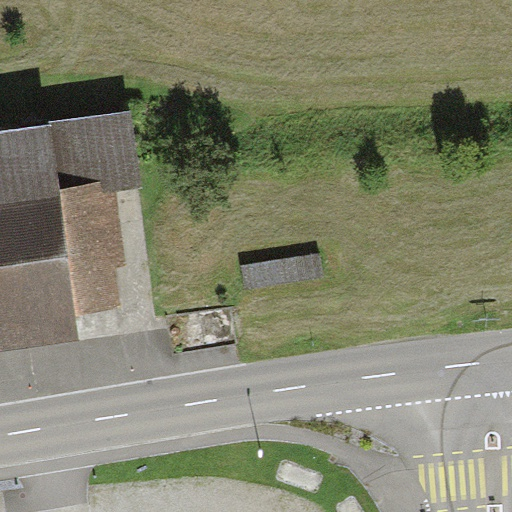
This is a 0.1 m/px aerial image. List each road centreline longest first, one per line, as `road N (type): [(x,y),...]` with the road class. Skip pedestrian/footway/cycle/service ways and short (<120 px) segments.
road 1 (tertiary): [(490,363),(0,436)]
road 2 (tertiary): [(497,511),(490,363)]
